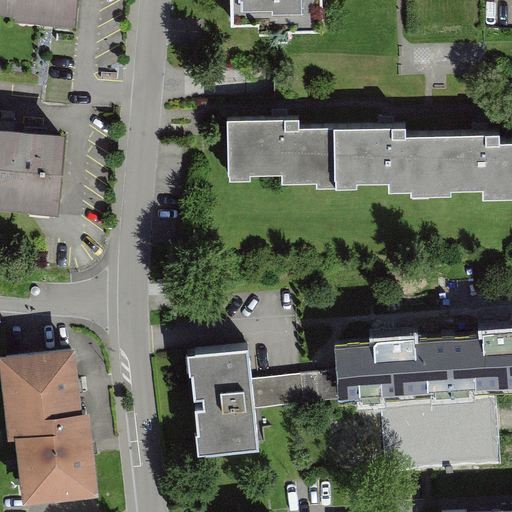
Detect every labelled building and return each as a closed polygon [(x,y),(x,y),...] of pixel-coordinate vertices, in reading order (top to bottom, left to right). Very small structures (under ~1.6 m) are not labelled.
[(78,0),(0,0),(0,18),(76,26),(78,0)] [(224,0),(225,21),(257,20),(257,31),(325,30),(324,0),(224,0)] [(299,118),(230,120),(232,175),(317,172),(317,182),(385,180),(386,190),(480,187),(480,203),(511,202),(511,142),(496,143),(496,133),(404,136),(403,127),(299,130),(299,118)] [(65,135),(0,129),(0,205),(58,210),(65,135)] [(496,335),(450,337),(453,380),(453,387),(473,387),(472,374),(511,372),(511,323),(495,325),(496,335)] [(373,341),(340,343),(341,365),(342,383),(349,383),(362,382),(362,392),(384,391),(384,383),(453,380),(450,337),(402,339),(401,332),(372,333),(373,341)] [(253,343),(189,348),(191,369),(195,369),(197,394),(206,393),(207,401),(199,402),(202,429),(199,430),(200,450),(262,444),(258,402),(256,372),(253,343)] [(69,346),(0,351),(0,417),(2,439),(17,438),(22,503),(101,497),(94,410),(74,411),(69,346)] [(341,365),(306,368),(308,398),(350,395),(349,383),(342,383),(341,365)] [(306,368),(256,372),(258,402),(308,398),(306,368)] [(511,511),(511,497),(438,501),(438,511),(511,511)]
